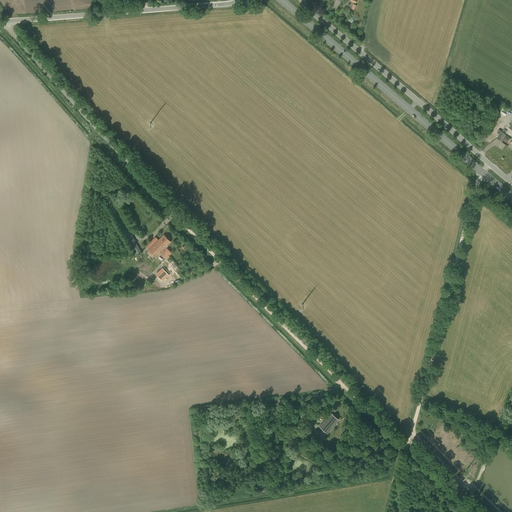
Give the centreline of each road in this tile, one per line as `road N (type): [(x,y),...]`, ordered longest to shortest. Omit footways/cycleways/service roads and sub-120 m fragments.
road 1 (track): [(406,447),(194,236),(3,24)]
road 2 (primary): [(511,198),(281,0)]
road 3 (unclassified): [(511,182),(303,0)]
road 4 (unclassified): [(0,24),(241,0)]
